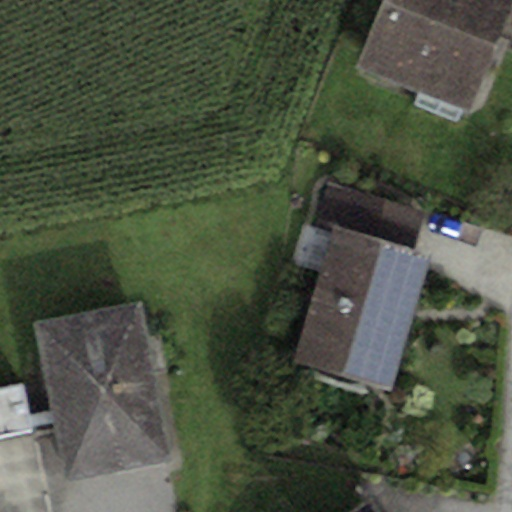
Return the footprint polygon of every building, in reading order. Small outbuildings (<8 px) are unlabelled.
[(511,10),(511,0),(389,0),(359,77),(470,120),(511,10)] [(330,228),(413,255),(428,209),(324,175),(309,221),(330,228)] [(391,388),(429,260),(413,255),(330,228),(292,359),(391,388)] [(171,460),(140,303),(32,324),(63,481),(171,460)] [(0,392),(0,444),(33,438),(21,389),(0,392)] [(375,511),(366,499),(348,511),(375,511)]
